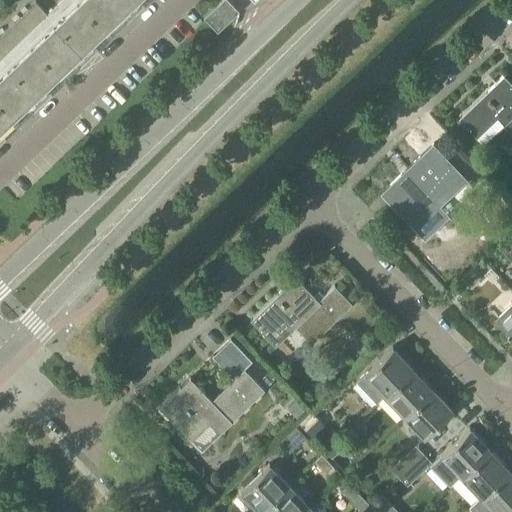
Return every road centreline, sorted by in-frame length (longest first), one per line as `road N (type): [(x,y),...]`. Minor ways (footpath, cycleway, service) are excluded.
road 1 (tertiary): [(1,359),(355,0)]
road 2 (tertiary): [(293,0),(0,277)]
road 3 (residential): [(72,429),(309,201)]
road 4 (residential): [(507,412),(309,201)]
road 5 (residential): [(309,201),(511,9)]
road 6 (residential): [(0,174),(184,0)]
